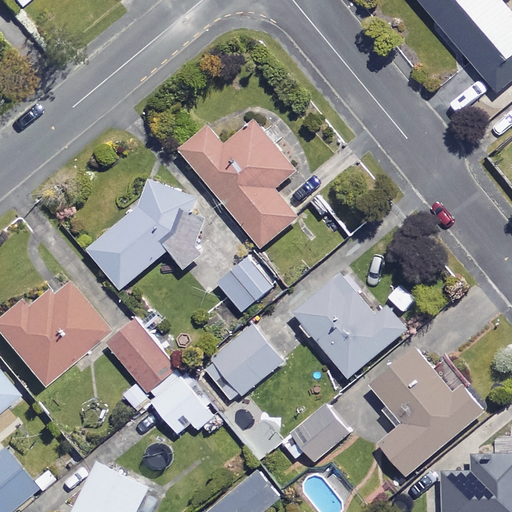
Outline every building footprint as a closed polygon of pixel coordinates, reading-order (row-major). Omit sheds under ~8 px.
[(18,0),(25,8),(34,0),(18,0)] [(511,87),(511,9),(504,0),(424,0),(503,95),(511,87)] [(304,173),(263,122),(232,147),(217,128),(189,151),(269,249),(306,219),(282,191),(304,173)] [(235,242),(181,174),(148,200),(152,204),(95,250),(128,290),(177,251),(195,274),(235,242)] [(277,289),(254,261),(225,284),(248,312),(277,289)] [(321,337),(355,378),(412,330),(390,304),(380,312),(365,294),(369,291),(353,272),(302,314),(309,322),(302,328),(314,343),(321,337)] [(115,331),(70,277),(32,309),(24,300),(0,320),(0,330),(47,387),(115,331)] [(182,370),(143,323),(116,345),(155,393),(182,370)] [(289,361),(259,325),(207,368),(237,405),(289,361)] [(391,412),(406,430),(388,445),(414,476),(494,409),(450,357),(444,362),(428,343),(376,386),(395,409),(391,412)] [(0,415),(24,395),(0,366),(0,415)] [(158,399),(186,435),(197,426),(203,434),(222,420),(188,376),(158,399)] [(330,405),(287,444),(303,461),(312,453),(323,466),(357,435),(330,405)] [(14,511),(41,490),(4,447),(0,450),(0,511),(14,511)] [(511,511),(511,459),(478,461),(478,472),(448,474),(449,511),(511,511)] [(145,511),(157,489),(106,462),(80,511),(145,511)] [(271,511),(286,500),(264,473),(216,511),(271,511)]
